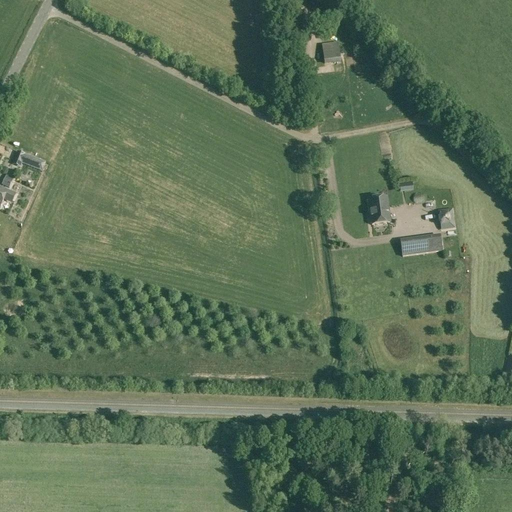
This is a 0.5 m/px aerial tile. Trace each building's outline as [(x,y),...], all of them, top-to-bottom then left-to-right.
[(321,45),(323,65),(341,63),(338,43),(321,45)] [(22,164),(41,172),(45,163),(25,155),(17,152),(12,164),(20,168),(22,164)] [(1,185),(9,189),(13,180),(6,176),(1,185)] [(368,201),(372,226),(390,223),(386,198),(368,201)] [(441,230),(454,229),(452,209),(439,210),(441,230)] [(400,243),(402,257),(442,252),(440,238),(400,243)]
